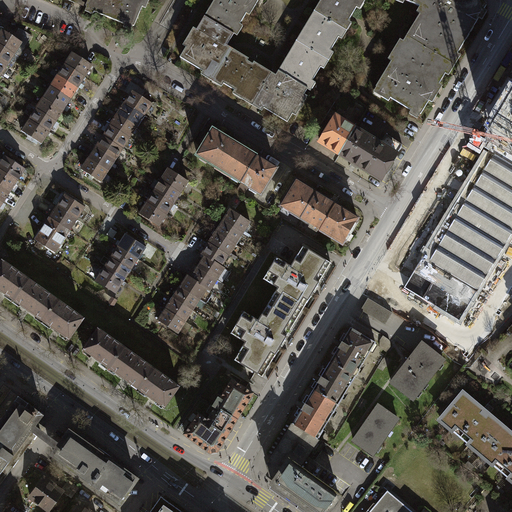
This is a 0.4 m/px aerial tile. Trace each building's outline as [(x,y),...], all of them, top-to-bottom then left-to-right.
[(86,0),(84,7),(82,10),(91,14),(92,11),(123,24),(121,28),(129,31),(140,4),(144,5),(146,0),(86,0)] [(20,43),(0,30),(0,45),(13,54),(20,43)] [(13,54),(0,45),(0,61),(5,65),(13,54)] [(70,53),(63,64),(83,77),(90,66),(70,53)] [(63,64),(55,75),(76,88),(83,77),(63,64)] [(55,75),(48,87),(68,99),(76,88),(55,75)] [(130,91),(139,97),(143,91),(130,83),(127,89),(130,91)] [(48,87),(41,98),(61,111),(68,99),(48,87)] [(139,97),(130,91),(123,102),(143,116),(150,104),(139,97)] [(41,98),(34,109),(54,122),(61,111),(41,98)] [(143,116),(123,102),(115,114),(136,127),(143,116)] [(34,109),(26,120),(47,133),(54,122),(34,109)] [(136,127),(115,114),(108,125),(128,138),(136,127)] [(339,158),(356,129),(334,116),(317,146),(339,158)] [(26,120),(19,131),(40,144),(47,133),(26,120)] [(128,138),(108,125),(101,136),(121,149),(128,138)] [(194,156),(240,183),(255,157),(210,129),(194,156)] [(378,143),(356,129),(339,158),(382,185),(399,156),(396,154),(378,143)] [(511,234),(511,144),(488,129),(467,134),(438,183),(439,183),(393,260),(469,306),(511,235),(511,234)] [(384,134),(378,143),(396,154),(402,145),(384,134)] [(121,149),(101,136),(93,147),(114,160),(121,149)] [(114,160),(93,147),(86,158),(106,171),(114,160)] [(23,169),(3,156),(0,160),(0,170),(15,181),(23,169)] [(274,168),(255,157),(240,183),(258,194),(274,168)] [(106,171),(86,158),(79,169),(99,182),(106,171)] [(187,182),(166,169),(159,180),(179,193),(187,182)] [(15,181),(0,170),(0,186),(8,192),(15,181)] [(179,193),(159,180),(152,191),(172,204),(179,193)] [(298,218),(314,193),(294,181),(279,207),(298,218)] [(8,192),(0,186),(0,202),(1,203),(8,192)] [(172,204),(152,191),(144,202),(165,216),(172,204)] [(298,218),(318,230),(333,205),(314,193),(298,218)] [(82,208),(63,195),(55,206),(75,219),(82,208)] [(165,216),(144,202),(137,213),(157,227),(165,216)] [(356,218),(333,205),(318,230),(340,244),(356,218)] [(75,219),(55,206),(48,217),(68,230),(75,219)] [(241,233),(248,222),(228,209),(221,220),(241,233)] [(68,230),(48,217),(40,229),(60,241),(68,230)] [(234,244),(241,233),(221,220),(214,232),(234,244)] [(60,241),(40,229),(33,240),(53,253),(60,241)] [(227,256),(234,244),(214,232),(206,243),(227,256)] [(143,248),(123,235),(116,246),(136,259),(143,248)] [(220,266),(227,256),(206,243),(199,254),(202,256),(219,267),(220,266)] [(136,259),(116,246),(109,257),(129,270),(136,259)] [(331,263),(303,246),(291,266),(277,258),(263,279),(278,288),(268,305),(296,322),(331,263)] [(223,268),(220,266),(219,267),(202,256),(195,267),(215,280),(223,268)] [(129,270),(109,257),(101,268),(121,281),(129,270)] [(26,279),(0,261),(0,260),(0,291),(11,300),(26,279)] [(195,267),(188,277),(205,288),(205,289),(208,291),(215,280),(195,267)] [(121,281),(101,268),(94,279),(114,292),(121,281)] [(178,286),(198,299),(204,303),(211,293),(208,291),(205,289),(205,288),(188,277),(185,275),(178,286)] [(41,321),(56,301),(26,279),(11,300),(41,321)] [(178,286),(171,298),(191,311),(198,299),(178,286)] [(171,298),(163,309),(183,322),(191,311),(171,298)] [(392,313),(368,298),(361,310),(385,324),(392,313)] [(66,339),(81,319),(56,301),(41,321),(66,339)] [(234,360),(262,377),(296,322),(268,305),(258,320),(244,312),(231,334),(245,342),(234,360)] [(163,309),(156,320),(176,333),(183,322),(163,309)] [(330,362),(352,375),(373,341),(351,327),(330,362)] [(107,368),(121,347),(96,329),(81,349),(107,368)] [(444,360),(422,343),(391,382),(413,399),(444,360)] [(137,389),(151,368),(121,347),(107,368),(137,389)] [(335,403),(352,375),(330,362),(313,389),(335,403)] [(151,368),(137,389),(162,407),(177,386),(151,368)] [(214,405),(216,406),(237,419),(253,393),(231,380),(220,399),(218,398),(214,405)] [(293,423),(315,437),(335,403),(313,389),(293,423)] [(511,434),(461,391),(438,418),(511,481),(511,434)] [(0,473),(44,415),(18,395),(0,419),(0,473)] [(398,419),(378,405),(353,440),(373,454),(398,419)] [(237,419),(216,406),(207,420),(199,414),(185,434),(210,452),(218,451),(237,419)] [(271,459),(268,465),(271,476),(276,479),(272,483),(312,511),(327,511),(339,495),(304,470),(311,460),(304,455),(317,438),(315,437),(293,423),(271,459)] [(135,478),(68,432),(52,455),(118,501),(135,478)] [(51,509),(59,492),(35,480),(27,497),(51,509)] [(411,511),(385,490),(367,511),(411,511)] [(181,511),(160,496),(148,511),(181,511)]
